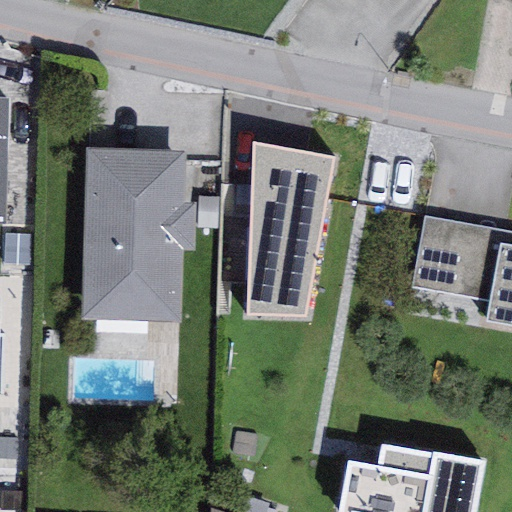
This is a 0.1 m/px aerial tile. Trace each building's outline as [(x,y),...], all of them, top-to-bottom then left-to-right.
[(511,0),(495,0),(511,8),(511,0)] [(334,163),(252,149),(247,319),(305,321),(334,163)] [(80,323),(179,326),(181,254),(192,255),(194,208),(182,207),(184,155),(85,152),(80,323)] [(502,233),(424,219),(412,289),(489,303),(499,249),(502,233)] [(499,249),(511,251),(511,234),(502,233),(499,249)] [(511,251),(499,249),(489,303),(485,326),(511,331),(511,251)] [(482,511),(497,459),(357,420),(331,511),(482,511)]
